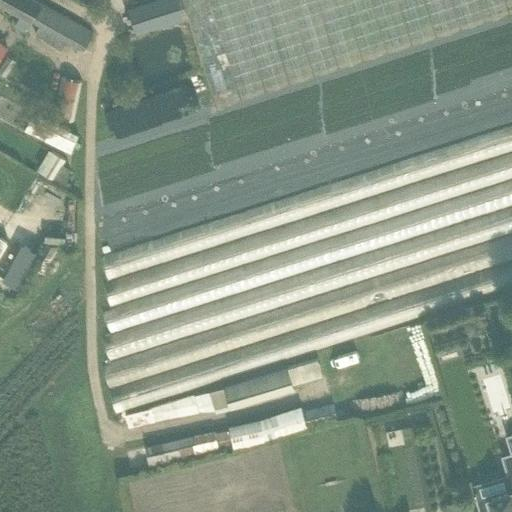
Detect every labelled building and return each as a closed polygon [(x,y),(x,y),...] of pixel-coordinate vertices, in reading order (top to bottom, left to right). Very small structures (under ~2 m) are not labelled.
[(42,3),(35,0),(0,0),(0,3),(31,21),(42,3)] [(177,0),(150,0),(159,27),(184,19),(177,0)] [(511,0),(183,0),(217,105),(511,10),(511,0)] [(94,32),(43,4),(33,23),(39,26),(67,41),(84,50),(94,32)] [(0,59),(9,47),(0,41),(0,59)] [(61,77),(53,117),(74,121),(82,81),(61,77)] [(174,90),(119,106),(126,129),(181,113),(174,90)] [(79,135),(33,112),(25,129),(64,149),(65,145),(73,148),(79,135)] [(52,178),(65,158),(49,148),(36,168),(52,178)] [(46,246),(32,268),(42,274),(58,248),(46,246)] [(231,407),(295,388),(288,365),(224,385),(231,407)] [(260,418),(229,425),(234,447),(266,440),(338,416),(333,401),(303,410),(301,405),(260,418)] [(215,429),(146,446),(150,466),(232,447),(228,429),(216,432),(215,429)] [(511,479),(511,432),(505,434),(510,452),(501,455),(509,480),(511,479)] [(511,511),(511,487),(475,499),(479,511),(511,511)] [(445,511),(461,511),(458,498),(444,501),(445,511)]
